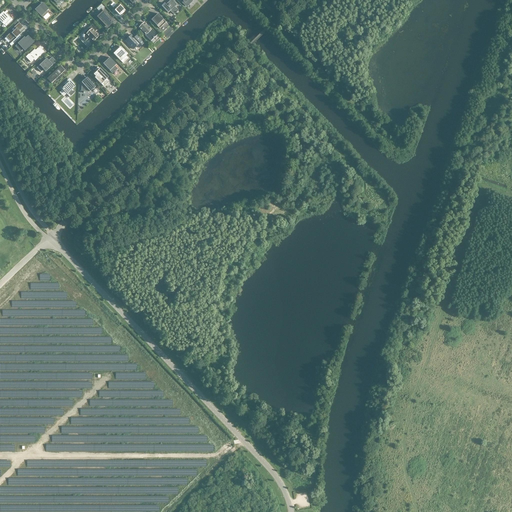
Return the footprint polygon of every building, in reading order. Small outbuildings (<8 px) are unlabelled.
[(175,7),(177,5),(171,0),(170,0),(165,5),(164,3),(160,8),(162,10),(164,9),(168,13),(170,11),(174,15),(178,11),(175,7)] [(47,13),(46,11),(47,9),(41,2),(37,6),(38,8),(36,10),(39,13),(43,17),(47,13)] [(120,5),(115,10),(120,16),(125,11),(120,5)] [(104,10),(97,17),(106,27),(113,20),(104,10)] [(6,15),(3,13),(0,15),(0,24),(2,23),(6,27),(13,20),(7,14),(6,15)] [(149,18),(159,29),(166,22),(157,14),(155,16),(153,14),(149,18)] [(19,31),(23,27),(19,23),(13,28),(15,30),(13,32),(13,31),(6,37),(10,41),(14,37),(15,38),(21,33),(19,31)] [(139,27),(144,33),(144,32),(146,34),(145,35),(144,35),(151,42),(151,41),(153,39),(154,39),(154,38),(157,35),(157,36),(157,35),(151,29),(150,30),(148,28),(149,28),(144,23),(143,23),(144,23),(142,25),(141,25),(139,27)] [(86,41),(90,37),(94,41),(96,39),(98,37),(94,33),(96,31),(97,31),(91,25),(85,32),(85,31),(84,32),(85,32),(83,33),(83,35),(83,37),(83,39),(86,42),(86,41)] [(24,38),(22,40),(16,46),(16,47),(20,51),(24,48),(25,50),(34,41),(32,39),(33,38),(30,35),(25,39),(24,38)] [(144,44),(137,37),(137,36),(136,36),(134,38),(131,35),(125,41),(133,49),(137,46),(139,48),(144,44)] [(32,51),(26,57),(31,62),(34,60),(35,61),(44,52),(42,50),(43,49),(40,46),(35,50),(34,49),(32,51)] [(125,56),(127,54),(119,46),(115,51),(116,52),(114,54),(123,63),(128,59),(125,56)] [(48,61),(46,59),(37,68),(41,72),(43,70),(45,72),(56,62),(52,57),(48,61)] [(116,65),(114,62),(109,58),(108,59),(107,58),(102,63),(104,65),(106,67),(112,74),(114,72),(115,72),(116,71),(115,71),(117,69),(115,66),(116,65)] [(64,71),(60,67),(60,66),(47,79),(51,83),(64,71),(64,70),(64,71)] [(96,78),(103,86),(108,82),(106,79),(107,77),(98,67),(95,70),(96,71),(93,73),(97,77),(96,78)] [(89,92),(90,92),(95,87),(87,78),(81,82),(82,83),(81,93),(83,93),(84,93),(88,93),(89,92)] [(62,89),(70,97),(75,92),(72,89),(74,87),(73,85),(74,84),(71,81),(70,82),(68,80),(63,84),(66,86),(62,89)] [(104,99),(109,94),(105,89),(99,94),(104,99)]
